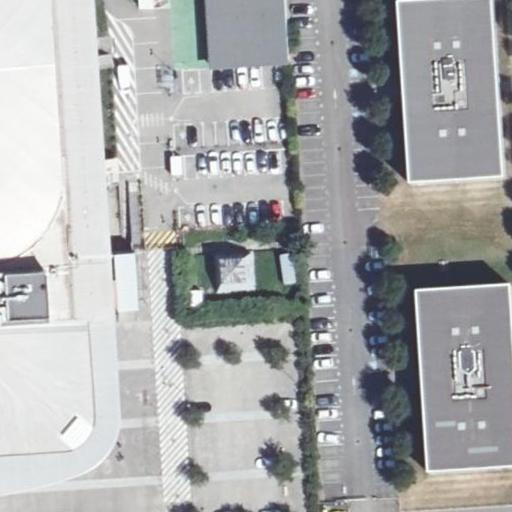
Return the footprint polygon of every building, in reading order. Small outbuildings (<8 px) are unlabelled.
[(0,0),(0,473),(21,470),(64,461),(71,459),(82,453),(90,447),(98,439),(104,424),(107,410),(109,380),(111,344),(109,323),(106,307),(101,291),(100,285),(100,280),(100,272),(103,252),(104,238),(102,223),(95,198),(94,191),(95,161),(93,115),(86,0),(0,0)] [(284,0),(206,0),(211,64),(288,59),(284,0)] [(495,0),(463,0),(400,4),(406,91),(412,185),(506,179),(501,87),(495,0)] [(254,251),(215,253),(219,294),(257,292),(254,251)] [(511,286),(419,293),(425,379),(431,473),(511,467),(511,286)]
